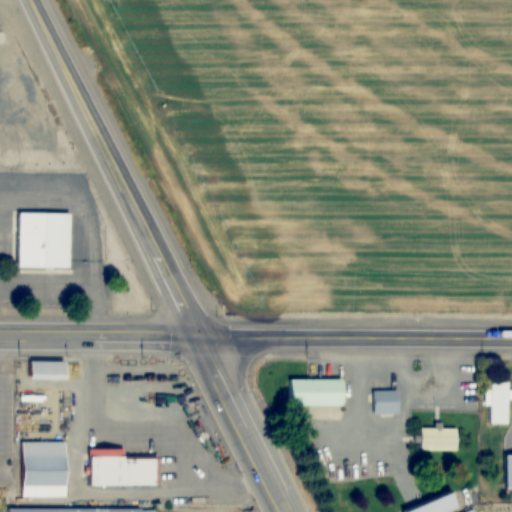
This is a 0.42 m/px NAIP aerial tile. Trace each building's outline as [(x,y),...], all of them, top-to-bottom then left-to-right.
[(71,213),(17,213),(17,268),(71,268),(71,213)] [(60,380),(60,362),(25,362),(25,380),(60,380)] [(340,380),(286,380),(286,407),(340,407),(340,380)] [(508,381),(488,382),(489,425),(508,425),(508,381)] [(397,391),(371,391),(371,415),(397,414),(397,391)] [(417,452),(455,452),(455,429),(417,429),(417,452)] [(17,498),(62,498),(62,442),(17,442),(17,498)] [(120,449),(85,449),(85,486),(151,486),(151,457),(120,457),(120,449)] [(511,455),(502,456),(502,489),(511,488),(511,455)] [(398,511),(444,511),(454,508),(446,491),(398,511)]
